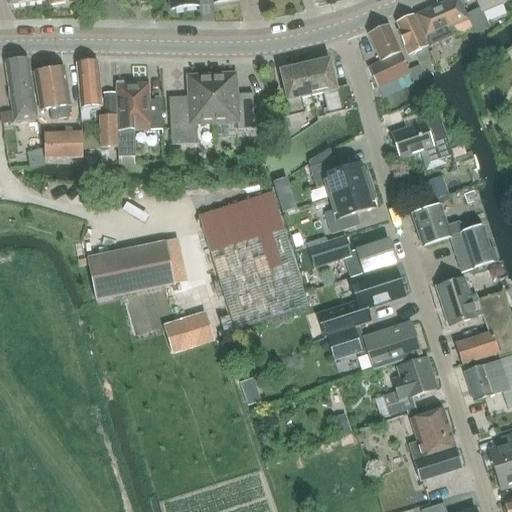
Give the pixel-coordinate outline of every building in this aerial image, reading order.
[(168,0),(170,10),(199,6),(198,0),(168,0)] [(450,29),(467,21),(458,0),(452,0),(416,16),(430,47),(454,37),(450,29)] [(475,0),(479,9),(465,16),(475,35),(489,28),(481,12),(511,0),(475,0)] [(408,57),(427,48),(413,16),(396,24),(399,31),(397,32),(408,57)] [(388,27),(368,36),(380,62),(368,68),(377,89),(409,74),(388,27)] [(304,66),(312,97),(323,94),(327,110),(323,111),(324,116),(353,110),(348,87),(336,90),(329,60),(304,66)] [(28,61),(5,64),(9,92),(7,93),(8,101),(11,101),(14,123),(37,120),(28,61)] [(101,107),(97,62),(76,64),(81,108),(80,108),(81,122),(90,121),(88,108),(101,107)] [(300,99),(312,97),(304,66),(279,72),(287,102),(290,116),(303,113),(300,99)] [(68,93),(64,69),(34,74),(40,112),(50,110),(52,121),(69,118),(68,107),(70,107),(69,102),(72,101),(70,92),(68,93)] [(211,76),(214,124),(236,123),(237,131),(254,130),(252,98),(240,99),(236,95),(235,75),(211,76)] [(196,125),(214,124),(211,76),(187,77),(188,98),(185,101),(168,102),(171,146),(197,145),(196,125)] [(155,103),(149,103),(148,84),(116,86),(119,159),(134,158),(133,132),(162,130),(161,100),(155,101),(155,103)] [(115,96),(103,96),(104,117),(99,117),(100,149),(116,148),(115,116),(116,116),(115,96)] [(0,115),(2,125),(9,124),(13,123),(11,113),(7,114),(0,115)] [(437,114),(423,118),(421,113),(402,120),(406,130),(392,135),(400,160),(421,153),(427,170),(444,164),(443,160),(452,157),(437,114)] [(44,160),(83,160),(82,134),(44,135),(44,160)] [(324,187),(328,200),(371,187),(367,173),(364,174),(361,166),(336,173),(333,163),(310,170),(316,190),(324,187)] [(425,183),(431,201),(448,195),(442,177),(425,183)] [(375,200),(371,187),(328,200),(333,213),(325,216),(331,236),(354,228),(351,217),(375,210),(372,201),(375,200)] [(272,195),(198,218),(234,332),(308,308),(272,195)] [(0,199),(0,225),(24,225),(23,199),(0,199)] [(22,228),(82,239),(86,216),(27,205),(22,228)] [(447,228),(440,207),(412,216),(422,248),(460,236),(472,272),(498,263),(493,250),(490,251),(482,227),(471,230),(459,224),(447,228)] [(178,234),(197,230),(196,222),(177,226),(178,234)] [(345,240),(307,250),(313,269),(350,259),(345,240)] [(165,241),(87,257),(95,299),(173,283),(165,241)] [(388,241),(356,251),(363,275),(396,264),(393,255),(395,250),(395,249),(390,247),(388,241)] [(404,299),(394,269),(350,284),(356,304),(317,316),(324,338),(370,324),(366,312),(404,299)] [(511,353),(511,324),(502,294),(501,292),(476,299),(475,295),(469,297),(464,280),(436,289),(448,327),(482,317),(489,335),(454,345),(461,366),(498,355),(499,358),(511,353)] [(205,316),(164,329),(172,353),(213,340),(205,316)] [(411,324),(363,340),(364,345),(359,346),(353,330),(327,339),(334,362),(360,353),(360,355),(367,353),(373,370),(420,355),(411,324)] [(507,410),(511,408),(511,357),(493,364),(463,374),(473,403),(502,394),(507,410)] [(412,398),(436,390),(426,360),(397,369),(402,382),(393,385),(396,393),(383,397),(389,417),(407,411),(408,415),(416,412),(412,398)] [(461,469),(452,440),(443,410),(410,421),(417,443),(408,446),(419,482),(461,469)] [(493,471),(511,465),(511,434),(500,439),(502,447),(487,451),(493,471)] [(511,465),(493,471),(500,492),(511,487),(511,465)] [(511,511),(511,500),(503,503),(505,508),(502,509),(502,511),(511,511)]
